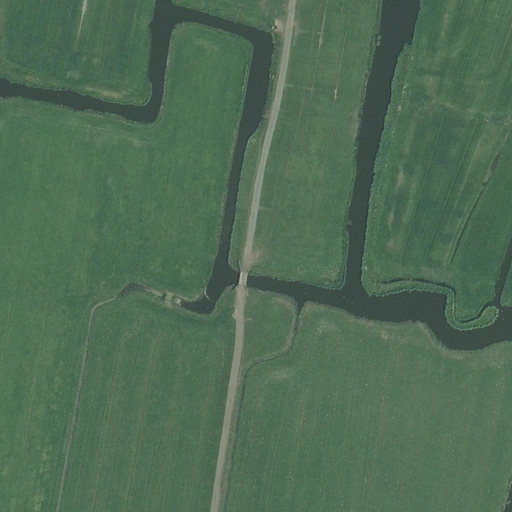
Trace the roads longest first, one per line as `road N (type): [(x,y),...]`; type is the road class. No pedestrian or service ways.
road 1 (track): [(292,0),(245,264)]
road 2 (track): [(240,295),(213,511)]
